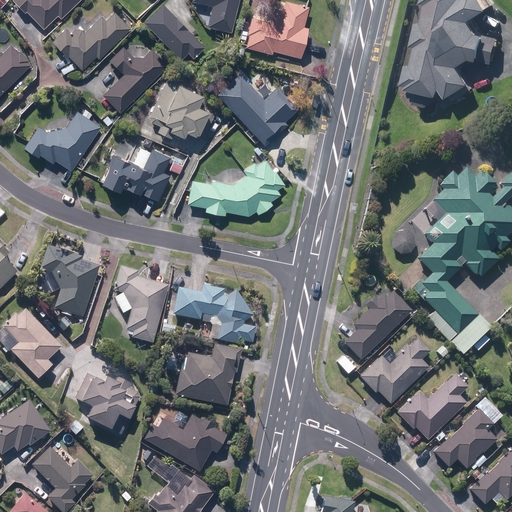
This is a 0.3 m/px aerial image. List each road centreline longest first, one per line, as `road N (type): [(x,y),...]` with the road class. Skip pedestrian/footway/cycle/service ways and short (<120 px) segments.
road 1 (residential): [(308,268),(47,206),(0,175)]
road 2 (secondary): [(308,268),(371,0)]
road 3 (secondary): [(290,400),(308,268)]
